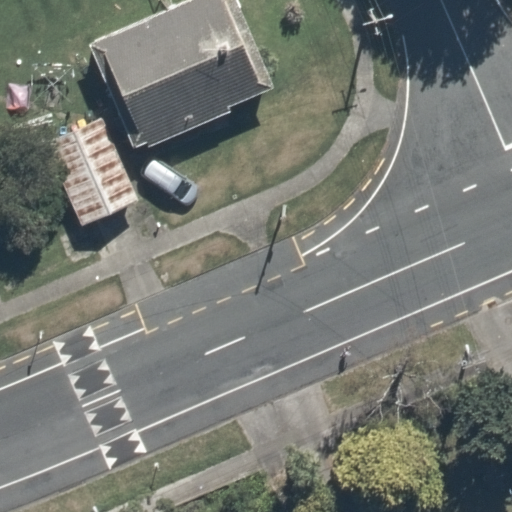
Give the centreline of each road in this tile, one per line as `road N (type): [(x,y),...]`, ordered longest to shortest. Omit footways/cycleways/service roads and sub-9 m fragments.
road 1 (residential): [(511,222),(0,441)]
road 2 (residential): [(442,0),(511,161)]
